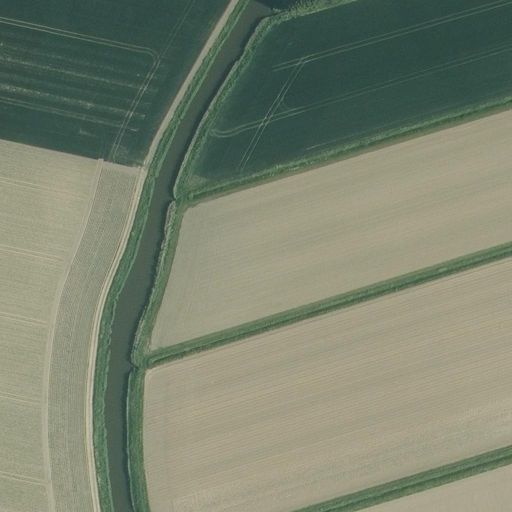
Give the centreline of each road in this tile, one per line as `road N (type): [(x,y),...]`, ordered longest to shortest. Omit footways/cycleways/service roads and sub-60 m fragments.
road 1 (track): [(97,511),(88,418),(98,310),(156,137),(235,0)]
road 2 (track): [(311,511),(511,450)]
road 3 (track): [(511,462),(348,511)]
